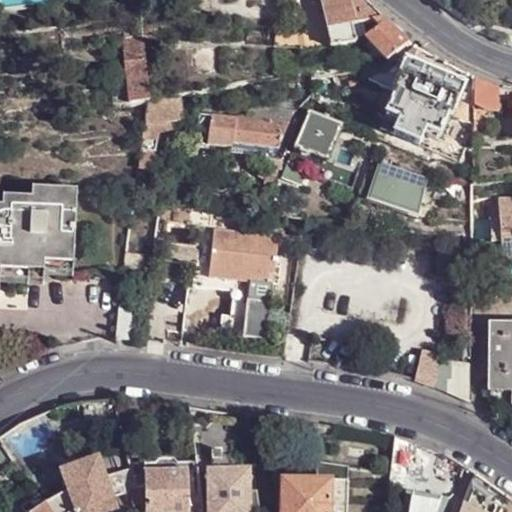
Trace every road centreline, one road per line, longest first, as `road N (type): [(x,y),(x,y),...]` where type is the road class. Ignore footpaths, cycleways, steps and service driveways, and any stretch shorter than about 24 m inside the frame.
road 1 (tertiary): [(0,402),(45,380),(160,374),(371,402),(426,418),(511,464)]
road 2 (tertiary): [(398,0),(444,36),(511,66)]
